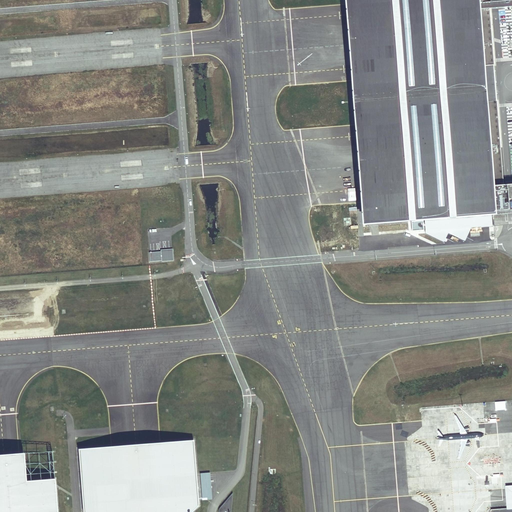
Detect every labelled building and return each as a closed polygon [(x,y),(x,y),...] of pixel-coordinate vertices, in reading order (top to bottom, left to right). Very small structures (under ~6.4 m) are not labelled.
[(511,0),(345,0),(347,23),(349,43),(350,63),(357,144),(358,163),(360,185),(363,226),(486,213),(484,184),(470,8),(469,0),(511,0)] [(511,211),(511,181),(484,184),(486,213),(511,211)] [(110,445),(74,448),(79,511),(191,511),(191,507),(195,504),(194,499),(192,471),(189,439),(160,441),(135,443),(110,445)] [(0,511),(56,511),(54,480),(23,482),(21,455),(5,456),(0,456),(0,511)] [(197,474),(199,501),(209,500),(207,474),(197,474)] [(507,508),(491,509),(490,511),(511,511),(511,484),(505,485),(505,489),(507,508)] [(215,511),(228,511),(230,494),(217,509),(216,510),(216,511),(215,511)]
